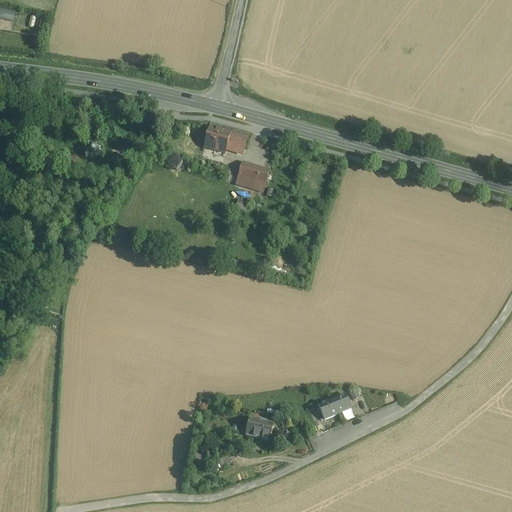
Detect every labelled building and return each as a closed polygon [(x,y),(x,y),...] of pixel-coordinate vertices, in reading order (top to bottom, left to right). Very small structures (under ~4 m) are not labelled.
[(0,20),(16,22),(17,12),(1,10),(0,20)] [(209,128),(203,150),(225,156),(226,152),(243,157),(248,139),(209,128)] [(84,152),(82,153),(84,160),(87,158),(89,160),(92,159),(94,160),(94,159),(95,157),(98,156),(97,154),(97,152),(98,150),(96,150),(95,149),(93,147),(92,148),(90,147),(88,146),(88,148),(87,149),(84,150),(84,152)] [(236,188),(262,196),(269,172),(243,164),(236,188)] [(118,238),(134,242),(136,232),(120,228),(118,238)] [(356,391),(348,395),(352,404),(360,400),(356,391)] [(319,408),(325,421),(352,410),(346,397),(319,408)] [(246,437),(270,443),(274,426),(250,420),(246,437)]
